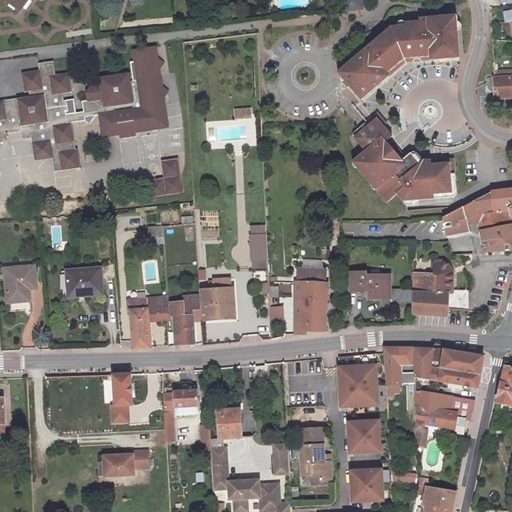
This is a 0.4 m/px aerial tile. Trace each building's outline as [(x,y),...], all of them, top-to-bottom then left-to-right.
[(9,0),(10,1),(13,0),(26,10),(33,0),(9,0)] [(360,0),(341,0),(344,11),(362,8),(360,0)] [(388,20),(382,15),(378,18),(377,20),(375,22),(374,24),(373,27),(373,33),(379,44),(388,37),(385,34),(384,33),(383,31),(383,30),(383,28),(383,26),(384,25),(388,20)] [(394,28),(388,20),(384,25),(383,26),(383,28),(383,30),(383,31),(384,33),(385,34),(388,37),(379,44),(374,48),(372,45),(339,73),(362,100),(389,78),(387,74),(406,59),(431,57),(431,61),(460,59),(457,18),(422,20),(422,23),(407,24),(407,27),(394,28)] [(0,141),(2,141),(2,143),(7,142),(6,138),(8,138),(8,134),(20,132),(21,136),(29,135),(33,161),(51,159),(53,172),(78,169),(76,150),(74,149),(70,124),(85,121),(84,118),(98,116),(101,138),(118,135),(119,139),(136,137),(135,133),(158,130),(157,121),(166,120),(163,99),(167,93),(161,89),(159,70),(162,64),(157,61),(156,49),(134,52),(135,63),(131,64),(133,82),(129,82),(128,75),(104,78),(105,86),(96,87),(89,95),(90,101),(85,102),(86,112),(63,115),(62,111),(65,110),(64,102),(62,102),(61,95),(69,93),(66,75),(53,77),(51,63),(36,65),(37,72),(19,74),(22,93),(27,93),(28,97),(0,100),(0,141)] [(407,63),(431,61),(431,57),(406,59),(387,74),(389,78),(407,63)] [(511,78),(496,79),(494,80),(495,99),(511,98),(511,78)] [(233,108),(233,118),(251,117),(250,107),(233,108)] [(259,112),(252,113),(252,123),(256,123),(256,127),(260,127),(259,112)] [(382,115),(371,123),(374,127),(382,121),(388,128),(391,125),(382,115)] [(167,128),(166,120),(157,121),(158,130),(167,128)] [(453,167),(435,168),(435,163),(427,163),(423,166),(415,156),(409,160),(406,162),(390,143),(393,140),(396,138),(388,128),(382,121),(374,127),(359,139),(369,152),(356,163),(389,204),(399,196),(405,203),(455,200),(454,178),(453,167)] [(409,160),(393,140),(390,143),(406,162),(409,160)] [(181,194),(177,162),(162,163),(164,180),(147,182),(149,198),(181,194)] [(456,162),(435,163),(435,168),(453,167),(454,178),(457,178),(456,162)] [(511,190),(500,192),(503,210),(510,209),(511,209),(511,190)] [(503,210),(500,192),(492,193),(467,206),(469,226),(477,225),(481,225),(482,231),(511,227),(511,219),(510,209),(503,210)] [(469,226),(467,206),(449,216),(445,218),(445,221),(446,235),(461,233),(469,232),(469,226)] [(484,244),(511,242),(511,227),(482,231),(483,238),(484,244)] [(162,229),(147,230),(149,246),(163,245),(162,229)] [(267,260),(266,237),(251,238),(252,260),(267,260)] [(511,253),(511,242),(484,244),(484,250),(482,250),(483,257),(487,257),(486,254),(511,253)] [(38,282),(37,261),(4,263),(6,303),(31,301),(30,283),(38,282)] [(432,277),(416,276),(416,293),(438,295),(439,310),(449,310),(450,292),(456,293),(457,284),(457,278),(456,273),(455,269),(453,266),(449,264),(450,268),(432,268),(432,277)] [(100,269),(65,271),(67,297),(102,295),(100,269)] [(198,280),(205,279),(204,269),(197,270),(198,280)] [(297,278),(297,285),(308,286),(307,334),(323,334),(325,287),(323,286),(323,276),(297,276),(297,278)] [(391,302),(390,297),(390,284),(368,284),(367,280),(353,281),(353,297),(370,297),(370,302),(383,302),(383,310),(398,310),(398,307),(412,307),(412,297),(404,297),(404,302),(391,302)] [(229,281),(212,282),(213,291),(201,292),(202,323),(235,321),(233,290),(230,290),(229,281)] [(308,286),(297,285),(290,285),(293,337),(304,337),(307,334),(308,286)] [(278,298),(278,286),(268,286),(268,297),(278,298)] [(449,318),(449,310),(439,310),(438,295),(416,293),(412,292),(412,297),(412,307),(412,316),(449,318)] [(450,292),(449,310),(471,312),(472,301),(472,294),(456,293),(450,292)] [(190,303),(182,303),(183,318),(173,319),(174,333),(192,332),(191,323),(200,323),(198,298),(189,298),(190,303)] [(167,299),(154,300),(155,310),(167,309),(167,299)] [(129,313),(131,349),(149,348),(147,323),(166,321),(168,321),(167,309),(155,310),(154,300),(126,302),(127,313),(129,313)] [(183,318),(182,303),(170,305),(170,316),(173,319),(183,318)] [(269,307),(270,325),(283,324),(282,306),(269,307)] [(192,332),(174,333),(174,347),(192,346),(192,332)] [(384,352),(385,395),(399,395),(398,387),(414,387),(414,382),(415,364),(398,363),(397,351),(391,351),(384,352)] [(406,351),(397,351),(398,363),(415,364),(415,351),(406,351)] [(439,385),(441,373),(430,372),(432,354),(426,353),(415,351),(415,364),(414,382),(439,385)] [(441,373),(445,353),(432,354),(430,372),(441,373)] [(450,354),(445,353),(441,373),(439,385),(445,386),(476,391),(482,360),(450,354)] [(377,409),(375,357),(338,361),(340,410),(377,409)] [(511,367),(504,366),(496,406),(508,409),(510,403),(511,403),(511,367)] [(125,402),(130,402),(129,375),(112,375),(113,402),(109,403),(110,419),(126,418),(125,402)] [(172,415),(174,414),(175,423),(176,424),(196,423),(198,422),(197,415),(196,393),(173,394),(173,396),(161,396),(162,401),(164,444),(173,444),(172,415)] [(414,394),(413,450),(423,451),(426,433),(422,433),(422,428),(453,433),(455,422),(464,424),(470,425),(471,418),(473,407),(414,394)] [(239,418),(230,419),(231,446),(241,446),(239,418)] [(231,446),(230,419),(219,419),(221,446),(222,446),(231,446)] [(453,433),(453,436),(462,438),(464,424),(455,422),(453,433)] [(379,456),(378,425),(347,426),(348,457),(379,456)] [(209,447),(208,427),(198,428),(199,446),(204,445),(204,449),(209,449),(209,447)] [(322,466),(322,460),(320,434),(301,434),(301,443),(298,443),(298,451),(301,451),(301,460),(298,460),(299,479),(309,479),(317,478),(318,488),(329,487),(328,466),(322,466)] [(226,487),(226,484),(225,456),(222,456),(222,446),(221,446),(209,447),(209,449),(211,493),(227,492),(227,503),(231,503),(231,511),(234,511),(233,486),(226,487)] [(288,477),(287,448),(274,449),(275,477),(288,477)] [(131,455),(101,456),(101,462),(102,474),(102,477),(131,476),(131,470),(147,469),(146,452),(130,452),(131,455)] [(381,505),(380,474),(349,475),(350,506),(381,505)] [(309,488),(318,488),(317,478),(309,479),(309,488)] [(257,485),(233,486),(234,511),(245,511),(245,502),(257,502),(257,511),(278,511),(278,488),(257,489),(257,485)] [(421,511),(451,511),(455,497),(413,489),(412,503),(416,504),(417,499),(421,500),(419,511),(422,511),(421,511)]
